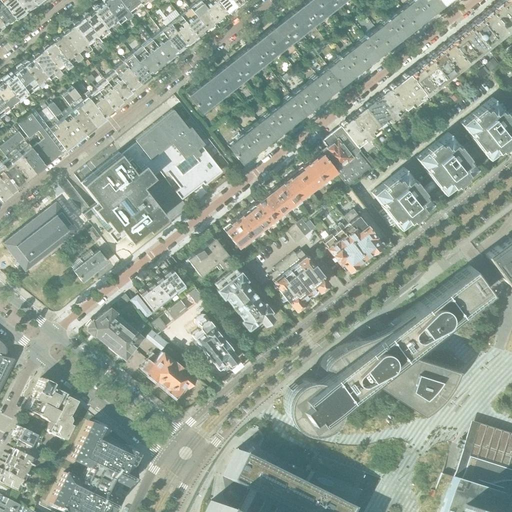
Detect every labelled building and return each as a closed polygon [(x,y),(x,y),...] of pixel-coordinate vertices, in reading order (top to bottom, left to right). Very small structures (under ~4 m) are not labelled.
[(23,10),(15,0),(0,0),(0,1),(13,18),(17,15),(20,16),(23,13),(23,10)] [(33,5),(33,2),(31,0),(15,0),(23,10),(27,7),(30,8),(33,5)] [(129,13),(117,0),(100,0),(100,1),(117,23),(129,13)] [(117,0),(129,13),(139,5),(134,0),(117,0)] [(214,21),(214,20),(198,0),(196,0),(188,7),(204,28),(206,28),(210,25),(211,23),(214,21)] [(224,12),(214,0),(198,0),(214,20),(216,21),(220,17),(221,15),(224,13),(224,12)] [(234,4),(230,0),(214,0),(224,12),(226,13),(230,10),(230,7),(231,7),(234,6),(234,4)] [(298,32),(322,14),(311,0),(306,0),(297,7),(296,6),(292,9),(293,10),(286,16),(298,32)] [(311,0),(322,14),(339,0),(311,0)] [(440,3),(437,0),(411,0),(399,10),(411,26),(422,17),(423,18),(428,15),(427,14),(440,3)] [(505,30),(511,24),(511,18),(498,0),(488,8),(505,30)] [(511,0),(498,0),(511,18),(511,0)] [(8,22),(13,18),(0,1),(0,21),(2,24),(6,21),(8,22)] [(117,23),(100,1),(97,4),(94,3),(91,6),(91,9),(107,30),(117,23)] [(204,28),(188,7),(178,15),(194,35),(197,36),(200,33),(201,30),(202,31),(204,29),(204,28)] [(505,30),(488,8),(477,16),(494,38),(505,30)] [(97,38),(107,30),(91,9),(87,12),(84,11),(81,13),(81,16),(97,38)] [(185,43),(168,22),(159,9),(155,12),(157,14),(158,13),(163,20),(161,22),(163,25),(164,26),(159,30),(175,51),(177,51),(181,48),(181,45),(182,46),(185,44),(185,43)] [(400,34),(411,26),(399,10),(375,29),(387,44),(396,37),(397,39),(401,35),(400,34)] [(194,37),(194,35),(178,15),(168,22),(185,43),(187,43),(189,42),(190,41),(191,39),(191,38),(192,38),(194,37)] [(98,39),(81,16),(77,19),(74,19),(71,21),(71,24),(88,47),(87,45),(91,42),(92,44),(98,39)] [(275,50),(298,32),(286,16),(278,22),(277,21),(273,24),(274,26),(263,34),(275,50)] [(484,46),(494,38),(477,16),(467,24),(484,46)] [(82,52),(88,47),(71,24),(67,27),(64,27),(61,29),(61,32),(79,55),(78,53),(81,50),(82,52)] [(165,58),(150,37),(143,28),(140,25),(140,24),(138,26),(136,27),(141,34),(146,40),(140,45),(157,67),(162,63),(162,61),(163,61),(165,59),(165,58)] [(474,54),(484,46),(467,24),(457,33),(474,54)] [(378,52),(387,44),(375,29),(351,48),(363,63),(374,55),(375,56),(379,53),(378,52)] [(175,52),(175,51),(159,30),(150,37),(165,58),(167,58),(169,57),(171,56),(172,54),(172,53),(173,53),(175,52)] [(79,55),(61,32),(57,35),(54,34),(51,37),(50,40),(63,56),(67,62),(73,58),(74,59),(77,56),(79,55)] [(464,62),(474,54),(457,33),(447,40),(464,62)] [(251,69),(275,50),(263,34),(252,43),(251,42),(247,45),(248,46),(239,53),(251,69)] [(67,62),(63,56),(50,40),(47,43),(44,42),(41,45),(40,48),(47,56),(57,70),(63,65),(64,67),(68,64),(67,62)] [(464,62),(447,40),(436,49),(454,70),(464,62)] [(340,50),(336,44),(331,48),(335,53),(340,50)] [(152,71),(157,67),(140,45),(130,53),(146,73),(147,73),(149,72),(150,71),(152,71)] [(58,71),(57,70),(47,56),(40,48),(37,51),(34,50),(30,53),(30,56),(31,57),(46,78),(52,74),(53,76),(58,71)] [(352,72),(363,63),(351,48),(327,66),(339,82),(348,75),(349,77),(353,73),(352,72)] [(454,70),(436,49),(425,57),(443,79),(454,70)] [(146,73),(130,53),(121,60),(121,61),(136,81),(137,81),(140,79),(140,78),(142,79),(147,75),(146,73)] [(215,72),(227,88),(251,69),(239,53),(230,60),(229,59),(225,62),(226,63),(215,72)] [(48,80),(46,78),(31,57),(26,60),(24,60),(19,63),(37,85),(41,82),(43,84),(48,80)] [(443,79),(425,57),(416,65),(433,87),(443,79)] [(489,70),(497,64),(492,58),(484,64),(489,70)] [(137,82),(136,81),(121,61),(112,69),(113,70),(126,87),(128,90),(129,90),(131,88),(131,87),(133,87),(135,86),(137,84),(137,82)] [(33,89),(37,85),(19,63),(15,67),(14,69),(10,73),(28,95),(34,91),(33,89)] [(416,65),(406,72),(422,92),(423,94),(433,87),(416,65)] [(330,89),(339,82),(327,66),(303,85),(315,101),(326,93),(327,94),(331,91),(330,89)] [(126,87),(113,70),(103,78),(104,79),(119,99),(120,99),(122,97),(122,96),(124,96),(128,93),(129,91),(128,90),(126,87)] [(199,110),(227,88),(215,72),(204,81),(203,79),(199,83),(200,84),(186,94),(199,110)] [(406,72),(396,80),(413,102),(419,98),(417,96),(422,92),(406,72)] [(28,95),(10,73),(6,76),(4,75),(0,78),(0,79),(17,101),(22,97),(23,99),(28,95)] [(13,104),(17,101),(0,79),(0,99),(9,110),(15,106),(13,104)] [(95,88),(110,107),(111,107),(113,106),(113,105),(116,105),(120,102),(120,100),(119,99),(104,79),(94,86),(95,88)] [(413,102),(396,80),(386,88),(402,108),(407,104),(408,106),(413,102)] [(304,110),(315,101),(303,85),(279,104),(291,120),(300,113),(301,114),(305,111),(304,110)] [(102,116),(86,96),(86,97),(81,101),(70,87),(66,90),(92,125),(102,117),(102,116)] [(110,107),(95,88),(85,96),(86,97),(86,96),(102,116),(105,115),(105,113),(107,114),(111,111),(111,108),(110,107)] [(402,108),(386,88),(377,95),(386,107),(380,111),(389,122),(404,110),(402,108)] [(83,133),(92,125),(66,90),(60,95),(71,108),(67,112),(83,133)] [(457,97),(454,93),(449,97),(453,101),(457,97)] [(381,128),(389,122),(380,111),(386,107),(377,95),(363,106),(381,128)] [(472,139),(485,156),(487,159),(499,150),(509,143),(508,142),(511,139),(511,112),(510,110),(505,113),(492,96),(459,122),(472,139)] [(4,114),(9,110),(0,99),(0,114),(3,112),(4,114)] [(63,149),(73,141),(46,106),(42,101),(32,109),(63,149)] [(83,133),(67,112),(63,115),(52,101),(46,106),(73,141),(83,133)] [(223,110),(215,101),(212,104),(215,107),(220,112),(223,110)] [(282,127),(291,120),(279,104),(254,123),(267,139),(278,130),(279,132),(283,128),(282,127)] [(371,135),(381,128),(363,106),(349,117),(358,129),(363,125),(371,135)] [(63,149),(32,109),(17,120),(16,121),(12,125),(16,131),(42,165),(63,149)] [(124,235),(129,241),(145,228),(147,230),(164,216),(156,205),(151,209),(148,205),(149,204),(139,192),(138,193),(135,189),(158,171),(171,187),(175,183),(178,187),(174,191),(180,199),(201,182),(203,185),(221,171),(207,154),(202,157),(195,149),(200,145),(172,109),(133,139),(135,142),(119,154),(117,152),(79,182),(95,203),(91,207),(101,219),(103,217),(112,228),(107,232),(115,242),(124,235)] [(356,147),(371,135),(363,125),(358,129),(349,117),(339,125),(356,147)] [(256,148),(267,139),(254,123),(226,145),(239,161),(252,151),(253,152),(257,149),(256,148)] [(325,146),(318,151),(334,171),(346,186),(352,181),(351,179),(370,164),(356,147),(339,125),(321,140),(325,146)] [(33,172),(42,165),(16,131),(7,139),(33,172)] [(428,174),(440,191),(443,194),(454,185),(455,185),(464,178),(464,177),(475,168),(477,170),(481,167),(477,162),(485,156),(472,139),(461,148),(447,131),(415,157),(428,174)] [(402,140),(398,135),(391,140),(395,145),(402,140)] [(0,148),(24,179),(33,172),(7,139),(0,144),(0,148)] [(381,149),(374,141),(372,143),(378,151),(377,153),(380,157),(384,154),(381,149)] [(24,179),(0,148),(0,150),(6,158),(0,162),(0,179),(5,175),(14,187),(24,179)] [(334,171),(318,151),(293,171),(309,190),(334,171)] [(440,191),(428,174),(416,183),(403,167),(370,192),(384,209),(378,213),(391,230),(396,226),(398,229),(410,220),(411,220),(412,219),(420,213),(419,212),(431,203),(432,205),(436,202),(432,197),(440,191)] [(285,209),(309,190),(293,171),(269,190),(285,209)] [(0,198),(14,187),(5,175),(0,179),(0,198)] [(261,228),(285,209),(269,190),(246,209),(261,228)] [(24,271),(77,230),(54,202),(2,243),(24,271)] [(236,247),(261,228),(246,209),(221,228),(236,247)] [(340,223),(336,225),(361,257),(362,256),(364,256),(366,256),(368,255),(369,253),(369,251),(370,250),(370,251),(377,245),(376,244),(376,241),(352,209),(342,216),(347,223),(343,226),(340,223)] [(91,218),(86,212),(83,214),(87,220),(91,218)] [(301,218),(294,223),(304,236),(310,230),(301,219),(301,218)] [(304,236),(294,223),(285,231),(294,243),(296,243),(304,236)] [(328,235),(321,241),(341,267),(343,265),(346,269),(347,269),(348,270),(349,270),(353,266),(353,265),(353,264),(354,264),(353,263),(354,263),(356,263),(357,263),(359,261),(360,260),(360,258),(361,257),(336,225),(333,228),(336,232),(331,235),(330,233),(328,235)] [(100,237),(92,226),(86,231),(94,242),(100,237)] [(511,233),(484,254),(505,283),(511,278),(511,233)] [(229,264),(229,263),(228,262),(228,261),(227,260),(226,259),(225,259),(223,259),(222,259),(221,260),(220,259),(220,258),(226,254),(213,237),(185,258),(198,275),(205,271),(213,264),(217,269),(220,267),(221,268),(222,269),(224,269),(225,269),(226,268),(228,267),(228,266),(229,265),(229,264)] [(81,282),(106,262),(97,250),(93,253),(90,249),(76,260),(70,266),(73,269),(72,270),(81,282)] [(281,260),(309,296),(311,296),(316,292),(316,289),(318,288),(320,288),(323,286),(323,284),(325,282),(323,280),(323,278),(321,276),(320,276),(319,274),(304,254),(303,254),(300,250),(295,254),(293,251),(281,260)] [(308,296),(309,296),(281,260),(273,267),(275,269),(269,274),(273,278),(272,279),(272,280),(271,280),(278,289),(277,290),(286,300),(292,308),(301,301),(304,300),(306,299),(307,297),(307,296),(308,296)] [(460,272),(453,277),(407,311),(406,310),(398,316),(389,322),(378,328),(368,332),(357,337),(356,337),(349,340),(342,344),(336,348),(330,352),(323,359),(318,365),(328,368),(314,379),(312,378),(307,378),(303,379),(299,380),(295,382),(291,385),(288,388),(286,392),(284,396),(283,400),(283,405),(284,409),(285,413),(288,417),(291,421),(294,423),(298,426),(302,427),(306,428),(311,428),(315,427),(319,425),(323,423),(326,420),(329,417),(331,413),(333,409),(333,404),(364,381),(372,384),(419,413),(426,409),(433,401),(437,398),(441,393),(444,389),(446,385),(447,384),(454,367),(404,352),(435,329),(487,290),(469,265),(465,268),(460,272)] [(260,303),(242,280),(244,278),(243,277),(244,276),(239,270),(238,270),(237,269),(236,270),(235,268),(234,269),(232,267),(229,269),(222,275),(213,282),(217,287),(214,289),(215,290),(215,292),(218,296),(220,296),(221,297),(224,295),(226,299),(224,301),(223,303),(223,305),(224,309),(226,312),(228,314),(231,316),(234,317),(236,316),(238,315),(241,318),(239,320),(240,321),(239,323),(242,326),(244,326),(245,328),(258,319),(262,324),(263,323),(265,323),(269,320),(269,318),(271,317),(267,312),(269,310),(261,301),(260,303)] [(161,274),(176,293),(184,287),(170,269),(168,271),(167,269),(161,274)] [(215,279),(221,274),(223,273),(220,269),(212,276),(215,279)] [(168,299),(176,293),(162,275),(160,277),(159,276),(153,280),(168,299)] [(160,306),(168,299),(154,281),(152,283),(151,282),(145,286),(146,288),(160,306)] [(152,312),(160,306),(146,288),(144,289),(143,288),(137,293),(152,312)] [(194,288),(187,293),(195,304),(202,298),(194,288)] [(129,299),(124,293),(118,298),(125,304),(129,299)] [(149,312),(138,297),(131,302),(143,317),(149,312)] [(92,332),(96,335),(104,325),(106,326),(116,314),(116,313),(108,307),(91,320),(89,319),(84,325),(85,326),(85,327),(86,327),(85,329),(91,334),(92,332)] [(107,345),(125,322),(116,314),(106,326),(104,325),(96,335),(107,345)] [(201,332),(192,338),(195,342),(194,343),(195,345),(196,347),(198,349),(200,348),(205,354),(219,371),(227,365),(228,365),(230,365),(236,360),(237,358),(230,349),(233,346),(229,341),(228,341),(226,338),(225,338),(213,322),(211,324),(209,321),(203,314),(200,314),(194,319),(193,322),(199,329),(201,332)] [(125,322),(107,345),(118,354),(119,353),(123,356),(141,334),(125,322)] [(150,330),(144,337),(160,350),(166,343),(150,330)] [(0,382),(11,360),(2,358),(2,357),(4,355),(4,352),(4,349),(3,346),(2,343),(0,341),(0,382)] [(192,376),(180,367),(180,366),(172,360),(160,351),(155,356),(151,353),(147,359),(140,367),(154,379),(165,388),(167,390),(167,391),(170,393),(171,393),(174,395),(178,398),(187,388),(184,386),(192,376)] [(30,398),(24,409),(41,418),(42,420),(47,423),(49,422),(62,396),(63,394),(53,388),(48,386),(49,384),(49,382),(48,382),(40,378),(39,379),(33,391),(30,398)] [(49,422),(44,432),(60,440),(66,425),(63,424),(65,419),(64,416),(63,416),(67,407),(69,406),(70,403),(70,402),(70,401),(69,400),(68,398),(65,397),(64,397),(62,396),(49,422)] [(27,470),(21,480),(21,481),(16,491),(14,490),(9,499),(17,504),(30,511),(35,501),(36,501),(39,503),(38,505),(51,511),(106,511),(108,510),(110,510),(114,502),(112,501),(114,498),(121,485),(124,486),(126,483),(128,484),(133,475),(130,474),(132,470),(128,468),(135,453),(132,452),(133,449),(124,445),(102,434),(104,429),(100,427),(102,425),(93,420),(91,423),(88,421),(74,414),(72,413),(66,425),(60,440),(51,457),(36,450),(27,469),(27,470)] [(142,426),(148,420),(140,413),(135,420),(142,426)] [(10,437),(10,438),(11,438),(13,439),(14,439),(19,442),(35,450),(42,436),(35,433),(35,434),(32,433),(33,432),(25,428),(24,430),(16,426),(10,437)] [(350,511),(511,511),(511,453),(464,438),(461,446),(451,477),(441,474),(435,491),(431,490),(410,483),(409,483),(407,489),(382,481),(363,475),(362,475),(350,511)] [(10,456),(8,460),(27,469),(36,450),(35,450),(19,442),(18,443),(17,446),(16,446),(14,449),(12,448),(9,455),(10,456)] [(350,511),(362,475),(363,472),(314,454),(306,470),(300,481),(235,449),(222,477),(248,489),(236,511),(231,511),(210,501),(204,511),(350,511)] [(5,463),(1,471),(2,471),(21,481),(21,480),(27,470),(27,469),(8,460),(6,464),(5,463)] [(0,474),(0,483),(14,490),(16,491),(21,481),(2,471),(0,475),(0,474)] [(0,511),(13,511),(17,504),(9,499),(1,496),(0,498),(0,511)]
